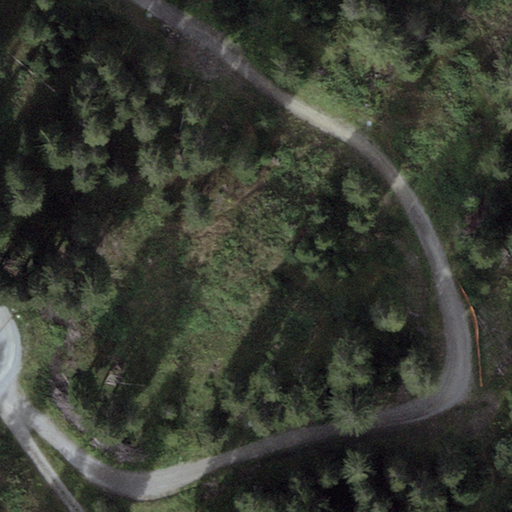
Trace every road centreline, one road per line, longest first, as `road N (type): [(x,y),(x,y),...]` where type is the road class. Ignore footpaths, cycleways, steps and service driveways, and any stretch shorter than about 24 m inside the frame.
road 1 (track): [(0,393),(124,483),(161,482),(280,442),(428,407),(452,383),(460,353),(441,277),(396,183),(357,140),(273,93),(144,0)]
road 2 (track): [(0,393),(80,511)]
